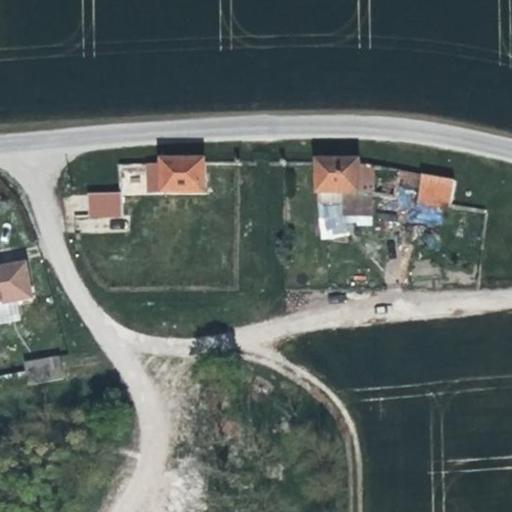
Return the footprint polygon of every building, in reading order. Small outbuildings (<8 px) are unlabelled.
[(173,194),(219,195),(219,165),(173,166),(173,194)] [(358,171),(327,170),(327,197),(372,198),(372,173),(358,171)] [(459,185),(423,180),(421,205),(457,208),(459,185)] [(88,191),(87,217),(120,218),(121,192),(88,191)] [(372,225),(370,199),(317,203),(320,239),(352,237),(351,226),(372,225)] [(31,266),(0,271),(0,308),(37,303),(31,266)] [(68,391),(65,360),(28,364),(34,395),(68,391)]
